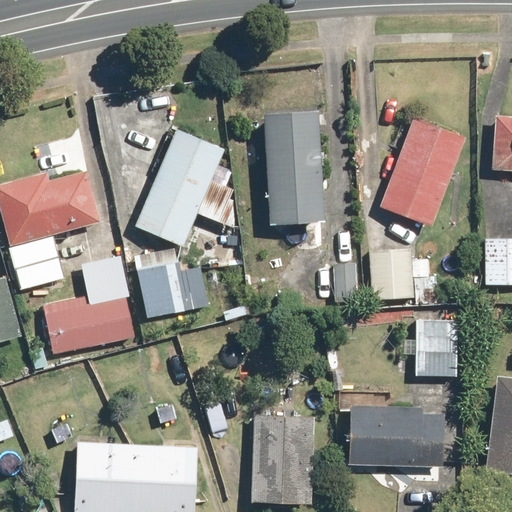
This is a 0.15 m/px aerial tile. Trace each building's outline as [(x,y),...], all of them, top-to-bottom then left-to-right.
[(322,218),(317,109),(266,111),(271,220),(322,218)] [(511,115),(497,114),(493,166),(511,167),(511,115)] [(381,205),(434,225),(466,138),(413,119),(381,205)] [(177,131),(134,222),(181,244),(224,153),(177,131)] [(0,193),(0,195),(12,241),(94,219),(81,171),(0,193)] [(511,238),(487,238),(486,282),(511,283),(511,238)] [(51,243),(17,253),(26,284),(61,273),(51,243)] [(371,254),(374,297),(413,294),(410,251),(371,254)] [(361,259),(334,257),(331,301),(358,303),(361,259)] [(142,268),(150,314),(201,306),(193,260),(142,268)] [(6,282),(0,283),(0,341),(18,337),(6,282)] [(46,313),(55,352),(129,335),(120,296),(46,313)] [(457,324),(418,323),(417,376),(456,377),(457,324)] [(511,376),(495,375),(487,469),(511,471),(511,376)] [(177,403),(154,407),(157,427),(180,423),(177,403)] [(350,408),(348,463),(439,467),(441,412),(350,408)] [(43,424),(53,446),(78,434),(67,412),(43,424)] [(12,414),(0,418),(0,446),(20,439),(12,414)] [(254,497),(309,501),(314,419),(259,416),(254,497)] [(198,450),(76,444),(73,506),(195,511),(198,450)]
